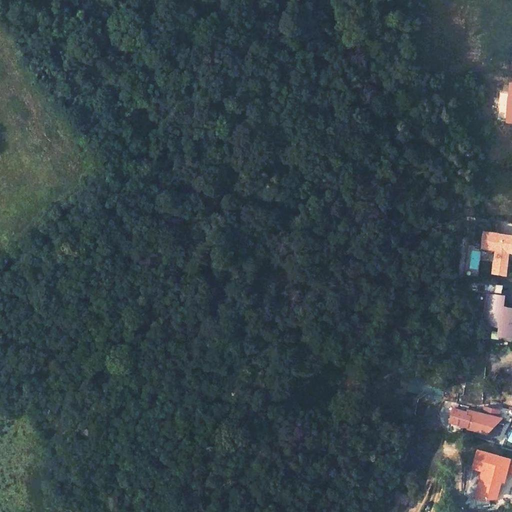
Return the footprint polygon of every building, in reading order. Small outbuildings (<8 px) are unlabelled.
[(137,58),(132,64),(136,67),(141,61),(137,58)] [(504,275),(507,253),(511,253),(511,243),(511,237),(483,233),(480,248),(494,250),(491,273),(504,275)] [(500,294),(501,286),(478,283),(477,292),(500,294)] [(484,327),(502,329),(501,338),(511,338),(511,308),(501,307),(502,296),(489,295),(487,310),(485,310),(484,327)] [(464,412),(451,408),(448,421),(463,425),(463,423),(468,425),(467,428),(487,434),(500,417),(465,410),(464,412)] [(499,501),(509,455),(476,448),(471,468),(480,470),(474,495),(499,501)] [(396,490),(393,500),(398,502),(405,505),(409,495),(396,490)] [(393,500),(387,511),(394,511),(398,502),(393,500)]
